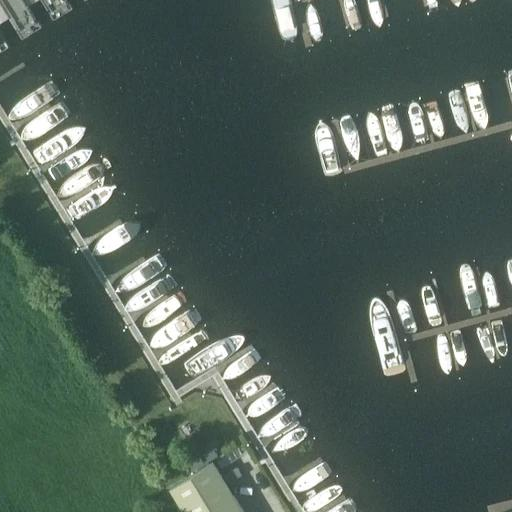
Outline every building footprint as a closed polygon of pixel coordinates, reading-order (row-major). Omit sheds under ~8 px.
[(238,446),(217,459),(222,466),(242,454),(238,446)] [(208,461),(218,455),(213,447),(201,454),(204,460),(207,458),(208,461)] [(194,470),(205,463),(200,455),(189,462),(194,470)] [(184,511),(245,511),(213,459),(170,487),(184,511)] [(238,466),(225,474),(230,482),(242,474),(238,466)]
